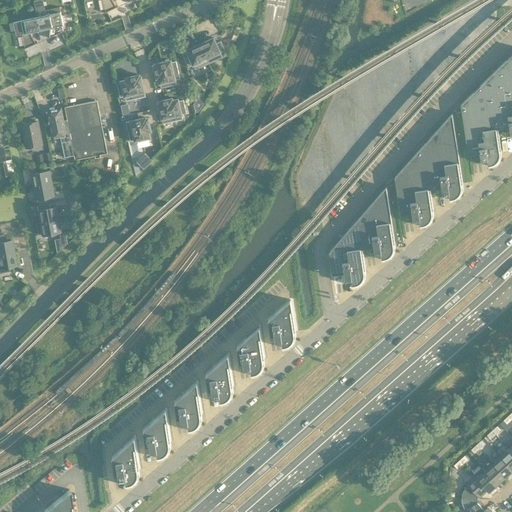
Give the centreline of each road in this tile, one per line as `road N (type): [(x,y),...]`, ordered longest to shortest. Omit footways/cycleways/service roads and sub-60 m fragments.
road 1 (trunk): [(511,235),(199,511)]
road 2 (unclassified): [(331,320),(322,249),(328,237),(511,37)]
road 3 (trunk): [(259,511),(511,288)]
road 4 (unclassified): [(331,320),(115,511)]
road 5 (residential): [(96,250),(225,121),(271,31)]
road 6 (unclassified): [(511,161),(331,320)]
road 7 (residential): [(0,97),(213,0)]
road 8 (residential): [(0,342),(96,250)]
